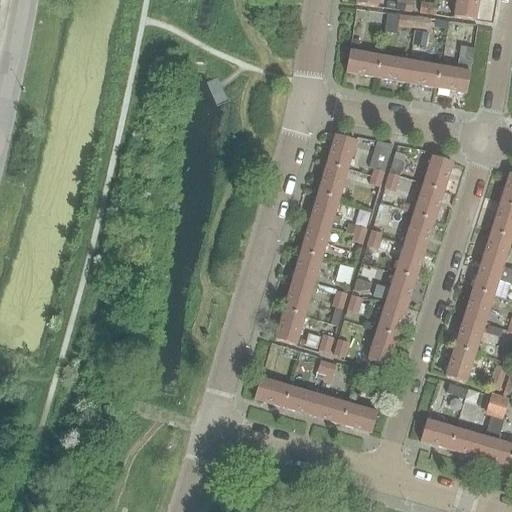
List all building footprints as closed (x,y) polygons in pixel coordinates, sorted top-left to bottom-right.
[(377,0),(355,0),(355,6),(376,9),(377,0)] [(395,11),(403,12),(404,1),(397,0),(395,11)] [(474,22),(477,0),(455,0),(453,18),(474,22)] [(404,1),(403,12),(411,14),(412,2),(404,1)] [(419,15),(427,16),(428,4),(420,3),(419,15)] [(428,4),(427,16),(434,17),(436,5),(428,4)] [(389,16),(386,34),(396,35),(397,27),(398,17),(389,16)] [(405,28),(406,18),(398,17),(397,27),(405,28)] [(414,19),(406,18),(405,28),(413,29),(414,19)] [(421,30),(422,20),(414,19),(413,29),(421,30)] [(428,32),(430,21),(422,20),(421,30),(428,32)] [(415,33),(412,46),(426,49),(428,35),(415,33)] [(352,38),(349,53),(345,74),(375,79),(378,58),(357,55),(359,40),(352,38)] [(378,58),(375,79),(405,84),(408,63),(378,58)] [(408,63),(405,84),(435,90),(438,69),(408,63)] [(465,95),(469,74),(438,69),(435,90),(465,95)] [(335,137),(327,167),(347,173),(356,143),(335,137)] [(373,171),(384,174),(392,146),(377,143),(368,169),(373,171)] [(395,154),(393,161),(403,164),(405,157),(395,154)] [(431,158),(422,188),(443,194),(453,165),(431,158)] [(398,178),(403,164),(393,161),(389,175),(398,178)] [(327,167),(318,196),(338,202),(347,173),(327,167)] [(384,174),(373,171),(371,177),(382,181),(384,174)] [(388,176),(386,182),(396,185),(398,179),(388,176)] [(511,177),(509,176),(500,205),(511,209),(511,177)] [(382,181),(371,177),(369,185),(379,188),(382,181)] [(396,185),(386,182),(384,190),(394,193),(396,185)] [(422,188),(413,216),(434,223),(443,194),(422,188)] [(318,196),(309,224),(330,231),(331,225),(337,227),(340,219),(334,217),(338,202),(318,196)] [(511,209),(500,205),(491,234),(511,241),(511,239),(511,209)] [(413,216),(404,245),(425,252),(434,223),(413,216)] [(309,224),(301,253),(321,259),(330,231),(309,224)] [(347,225),(345,234),(353,237),(353,235),(356,228),(347,225)] [(356,228),(353,235),(364,239),(366,231),(356,228)] [(381,235),(371,232),(368,240),(378,243),(381,235)] [(491,234),(481,263),(503,269),(503,268),(511,241),(491,234)] [(364,239),(353,235),(353,237),(351,243),(361,246),(364,239)] [(378,243),(368,240),(366,248),(376,251),(378,243)] [(404,245),(394,274),(416,281),(425,252),(404,245)] [(301,253),(292,282),(313,288),(321,259),(301,253)] [(481,263),(472,291),(493,298),(499,282),(511,286),(511,270),(503,268),(503,269),(481,263)] [(372,298),(385,303),(407,310),(416,281),(394,274),(389,290),(376,286),(372,298)] [(356,280),(352,292),(359,294),(369,292),(371,284),(356,280)] [(292,282),(284,311),(304,317),(313,288),(292,282)] [(472,291),(463,320),(484,326),(493,298),(472,291)] [(336,293),(333,301),(344,304),(346,296),(336,293)] [(360,301),(351,298),(348,305),(358,308),(360,301)] [(344,304),(333,301),(331,308),(334,309),(341,311),(344,304)] [(385,303),(376,331),(397,338),(407,310),(385,303)] [(358,308),(348,305),(346,313),(356,316),(358,308)] [(334,309),(329,326),(336,328),(341,311),(334,309)] [(284,311),(275,341),(295,347),(304,317),(284,311)] [(463,320),(454,348),(475,355),(484,326),(463,320)] [(388,368),(397,338),(376,331),(367,361),(388,368)] [(322,336),(320,344),(330,347),(332,339),(322,336)] [(298,340),(296,346),(302,348),(304,342),(298,340)] [(347,344),(337,341),(335,348),(345,351),(347,344)] [(330,347),(320,344),(318,351),(328,354),(330,347)] [(345,351),(335,348),(333,356),(343,359),(345,351)] [(454,348),(445,377),(466,384),(471,369),(475,355),(454,348)] [(475,355),(471,369),(480,369),(483,358),(475,355)] [(325,375),(328,364),(320,362),(317,373),(325,375)] [(328,364),(325,375),(332,377),(335,366),(328,364)] [(505,370),(495,367),(493,374),(503,378),(505,370)] [(501,385),(503,378),(493,374),(491,382),(501,385)] [(260,380),(254,399),(283,408),(289,389),(260,380)] [(488,389),(498,392),(501,385),(491,382),(488,389)] [(463,399),(466,390),(449,385),(446,394),(463,399)] [(511,388),(506,386),(503,394),(511,396),(511,388)] [(289,389),(283,408),(312,417),(318,397),(289,389)] [(318,397),(312,417),(341,426),(347,406),(318,397)] [(490,398),(485,414),(491,415),(502,419),(507,404),(490,398)] [(371,434),(377,415),(347,406),(341,426),(371,434)] [(485,439),(479,459),(508,468),(511,452),(511,447),(497,443),(503,419),(502,419),(491,415),(484,439),(485,439)] [(427,422),(421,442),(450,451),(456,431),(427,422)] [(456,431),(450,451),(479,459),(485,439),(484,439),(456,431)]
